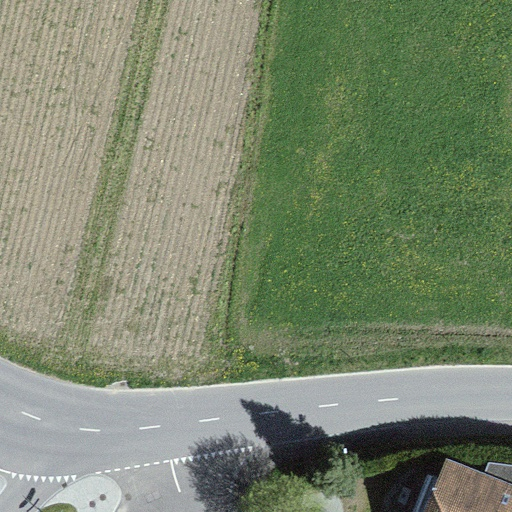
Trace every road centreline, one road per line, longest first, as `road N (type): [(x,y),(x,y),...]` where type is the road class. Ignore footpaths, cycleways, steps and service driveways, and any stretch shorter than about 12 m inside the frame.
road 1 (tertiary): [(511,401),(389,398),(160,426)]
road 2 (tertiary): [(160,426),(88,429),(25,414)]
